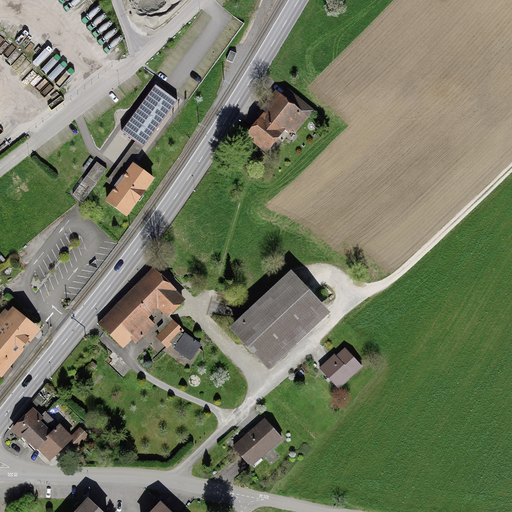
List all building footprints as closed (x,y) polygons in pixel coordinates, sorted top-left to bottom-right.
[(230,51),(226,60),(232,63),(236,54),(230,51)] [(155,85),(121,131),(143,148),(177,101),(155,85)] [(286,91),(250,136),(266,148),(286,124),(294,131),(311,111),(286,91)] [(141,156),(143,153),(132,145),(111,174),(105,169),(96,180),(105,187),(108,183),(116,189),(107,201),(126,215),(153,179),(134,166),(141,156)] [(168,315),(182,301),(155,274),(103,328),(122,346),(131,338),(135,342),(148,330),(139,321),(157,304),(168,315)] [(321,306),(294,278),(236,332),(262,360),(266,357),(271,361),(293,341),(291,339),(293,336),(291,333),(321,306)] [(13,369),(6,364),(35,328),(15,312),(11,317),(5,311),(0,317),(0,376),(4,380),(13,369)] [(171,343),(192,357),(200,345),(193,339),(192,340),(184,335),(184,336),(181,333),(183,331),(174,322),(159,336),(169,345),(171,343)] [(346,376),(348,379),(362,366),(345,348),(333,360),(331,359),(320,369),(336,386),(346,376)] [(39,419),(31,411),(14,429),(22,437),(24,435),(42,453),(45,449),(53,457),(70,439),(71,439),(70,438),(45,413),(39,419)] [(234,447),(251,466),(281,438),(265,420),(234,447)] [(80,428),(70,438),(71,439),(70,439),(77,446),(87,435),(80,428)] [(102,511),(88,499),(75,511),(102,511)] [(168,511),(160,503),(151,511),(168,511)]
